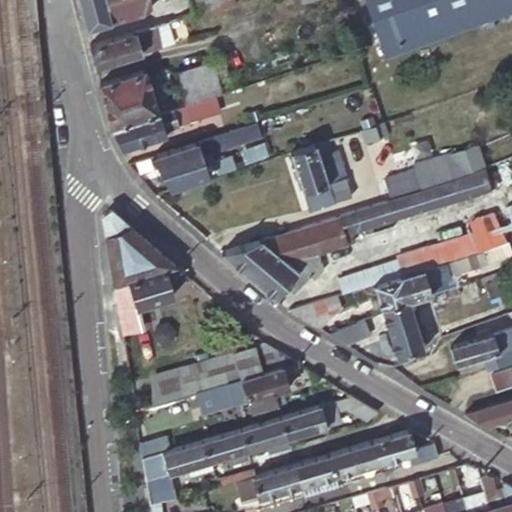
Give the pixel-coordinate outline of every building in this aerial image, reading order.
[(76,0),(78,4),(82,22),(84,30),(142,14),(150,6),(148,0),(76,0)] [(233,0),(232,0),(187,0),(191,13),(233,0)] [(511,9),(511,0),(370,0),(390,53),(487,18),(490,27),(498,24),(495,15),(511,9)] [(193,15),(197,32),(225,22),(221,6),(193,15)] [(179,40),(172,18),(165,21),(172,42),(179,40)] [(119,35),(88,45),(94,67),(172,42),(165,21),(119,35)] [(211,62),(221,93),(232,89),(230,85),(255,79),(245,53),(211,62)] [(212,95),(221,93),(211,62),(173,73),(176,84),(163,88),(170,109),(212,95)] [(144,68),(98,83),(107,118),(109,128),(157,112),(144,68)] [(500,83),(488,87),(492,97),(504,93),(500,83)] [(157,112),(109,128),(119,148),(171,132),(170,127),(177,125),(218,112),(212,95),(170,109),(157,112)] [(229,140),(230,144),(255,136),(251,124),(234,129),(226,131),(229,140)] [(204,138),(153,154),(164,189),(207,176),(200,153),(230,144),(229,140),(226,131),(204,138)] [(315,142),(288,150),(306,208),(350,194),(336,150),(328,152),(326,144),(316,147),(315,142)] [(456,175),(483,166),(477,144),(449,153),(456,175)] [(382,177),(388,196),(439,180),(434,164),(416,170),(415,167),(382,177)] [(231,259),(273,295),(286,281),(293,287),(307,272),(312,277),(321,268),(316,251),(346,241),(343,232),(490,187),(483,166),(456,175),(439,180),(388,196),(219,249),(231,259)] [(108,256),(112,282),(164,267),(173,265),(167,260),(138,233),(110,208),(101,214),(108,256)] [(481,249),(421,267),(424,280),(428,292),(439,289),(444,288),(455,284),(464,282),(460,269),(485,261),(508,253),(508,251),(504,240),(481,249)] [(394,251),(334,268),(340,291),(372,281),(400,273),(396,259),(394,251)] [(405,256),(396,259),(400,273),(409,271),(405,256)] [(164,267),(112,282),(116,306),(133,301),(133,305),(171,294),(164,267)] [(400,273),(372,281),(380,307),(408,298),(428,292),(424,280),(421,267),(409,271),(400,273)] [(458,293),(459,297),(461,305),(483,299),(479,283),(477,278),(464,282),(455,284),(444,288),(446,296),(458,293)] [(495,279),(484,282),(489,297),(500,294),(495,279)] [(334,293),(286,307),(318,326),(341,317),(334,293)] [(408,298),(380,307),(381,309),(395,354),(422,346),(421,341),(427,339),(422,323),(416,324),(408,298)] [(361,317),(328,332),(331,334),(345,342),(368,332),(361,317)] [(511,325),(449,344),(454,362),(490,352),(511,345),(511,325)] [(295,359),(264,341),(201,360),(208,385),(225,380),(281,363),(295,359)] [(511,345),(490,352),(495,366),(511,361),(511,345)] [(208,385),(201,360),(159,372),(166,397),(195,389),(200,387),(208,385)] [(281,363),(225,380),(231,401),(231,402),(246,398),(251,412),(276,404),(272,390),(288,385),(281,363)] [(511,365),(488,373),(494,390),(511,383),(511,365)] [(208,385),(200,387),(195,389),(201,410),(231,401),(225,380),(208,385)] [(351,392),(278,414),(285,436),(297,432),(305,430),(325,424),(339,420),(336,409),(346,406),(367,418),(378,409),(364,400),(351,392)] [(511,395),(462,411),(486,424),(511,416),(511,395)] [(278,414),(238,426),(245,448),(264,443),(266,451),(287,445),(285,436),(278,414)] [(238,426),(202,437),(209,459),(225,454),(227,463),(248,457),(245,448),(238,426)] [(407,428),(371,438),(377,460),(409,450),(412,461),(436,454),(433,441),(413,447),(407,428)] [(202,437),(160,450),(167,471),(186,466),(188,475),(212,467),(209,459),(202,437)] [(371,438),(327,451),(334,473),(353,467),(377,460),(371,438)] [(140,456),(148,504),(175,496),(179,494),(177,489),(173,490),(167,471),(160,450),(140,456)] [(318,454),(293,461),(300,482),(334,473),(327,451),(318,454)] [(477,465),(467,460),(457,463),(462,480),(467,479),(474,501),(484,498),(477,475),(475,468),(480,467),(477,465)] [(269,468),(253,473),(236,478),(242,498),(257,494),(258,494),(292,484),(300,482),(293,461),(292,461),(274,467),(269,468)] [(452,464),(457,482),(462,480),(457,463),(452,464)] [(447,466),(452,483),(457,482),(452,464),(447,466)] [(253,473),(251,466),(227,474),(227,475),(229,480),(236,478),(253,473)] [(432,470),(423,473),(431,497),(439,495),(433,476),(432,470)] [(488,511),(509,511),(502,487),(494,489),(490,477),(484,473),(477,475),(484,498),(488,511)] [(229,480),(227,475),(218,477),(219,483),(229,480)] [(411,476),(416,493),(422,491),(417,475),(411,476)] [(407,478),(411,494),(416,493),(411,476),(407,478)] [(501,481),(502,487),(509,511),(511,511),(511,485),(505,481),(503,480),(501,481)] [(377,487),(380,498),(389,495),(387,489),(386,484),(377,487)] [(371,488),(376,505),(382,503),(380,498),(377,487),(371,488)] [(370,502),(371,506),(376,505),(371,488),(366,490),(370,502)] [(354,505),(354,507),(370,502),(366,490),(356,493),(358,498),(352,499),(354,505)] [(175,496),(148,504),(149,511),(175,511),(180,511),(175,496)] [(488,511),(484,498),(474,501),(464,505),(466,511),(488,511)] [(325,502),(327,511),(334,511),(331,500),(328,501),(325,502)] [(408,511),(406,503),(398,505),(400,511),(408,511)]
